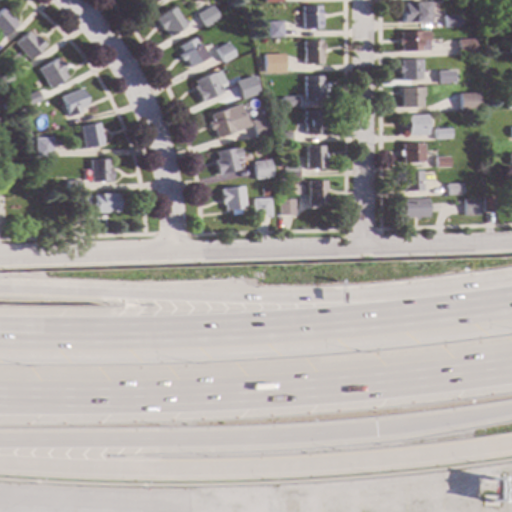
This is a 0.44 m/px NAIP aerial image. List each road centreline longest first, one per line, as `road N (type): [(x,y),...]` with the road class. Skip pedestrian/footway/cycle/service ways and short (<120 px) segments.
road 1 (motorway): [(0,393),(153,397),(342,388),(511,368)]
road 2 (tertiary): [(0,465),(249,467),(511,443)]
road 3 (tertiary): [(511,242),(0,256)]
road 4 (motorway): [(426,310),(232,330),(0,332)]
road 5 (motorway): [(426,310),(0,291)]
road 6 (motorway): [(0,446),(373,430)]
road 7 (residential): [(70,0),(110,42),(138,95),(163,176),(171,253)]
road 8 (residential): [(361,0),(362,251)]
road 9 (motorway): [(373,430),(511,407)]
